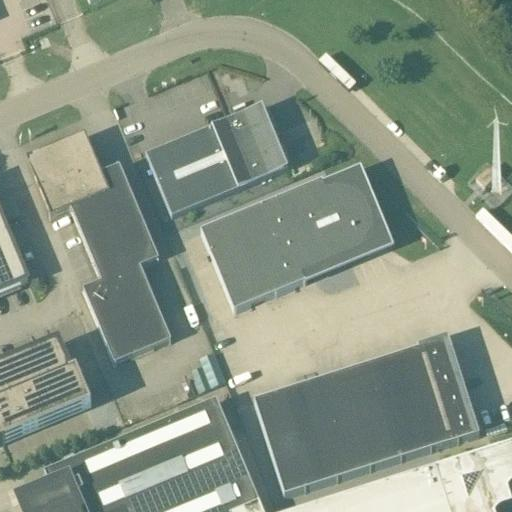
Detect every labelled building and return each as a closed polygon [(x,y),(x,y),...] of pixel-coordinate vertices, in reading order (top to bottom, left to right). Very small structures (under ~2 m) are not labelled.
[(289,174),(288,172),(284,174),(282,163),(278,152),(277,148),(280,146),(276,136),(272,137),(271,134),(265,123),(259,114),(263,112),(263,111),(146,159),(173,221),(289,174)] [(171,345),(140,271),(159,263),(119,169),(101,177),(85,140),(28,164),(52,221),(70,213),(100,285),(82,293),(114,368),(171,345)] [(489,170),(477,184),(485,192),(498,178),(489,170)] [(368,249),(373,241),(375,231),(375,221),(373,212),(368,204),(361,197),(353,192),(344,190),(334,190),(326,192),(323,185),(201,236),(235,317),(307,287),(304,281),(353,260),(361,255),(368,249)] [(0,296),(29,285),(0,216),(0,296)] [(450,448),(477,440),(446,344),(419,353),(420,353),(255,406),(286,501),(450,448)] [(0,448),(86,413),(59,349),(0,373),(0,448)] [(261,511),(217,404),(44,476),(51,491),(20,504),(23,511),(261,511)] [(511,453),(324,511),(511,511),(511,505),(510,498),(511,496),(511,495),(511,494),(511,453)]
